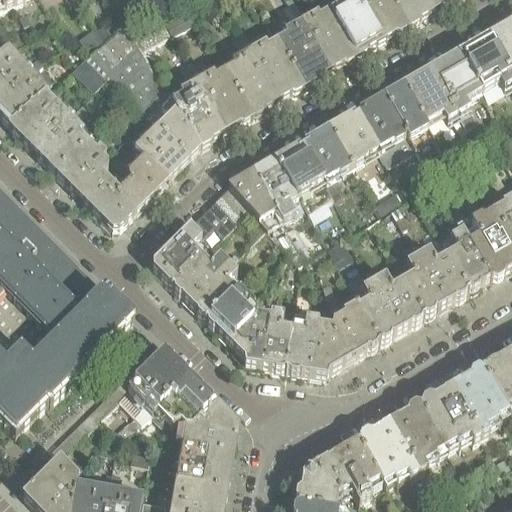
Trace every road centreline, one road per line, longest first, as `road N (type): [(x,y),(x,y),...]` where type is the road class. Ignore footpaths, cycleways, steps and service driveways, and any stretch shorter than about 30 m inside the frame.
road 1 (residential): [(116,280),(219,175),(511,6)]
road 2 (residential): [(276,439),(348,421),(511,325)]
road 3 (residential): [(276,439),(116,280)]
road 4 (residential): [(116,280),(0,165)]
